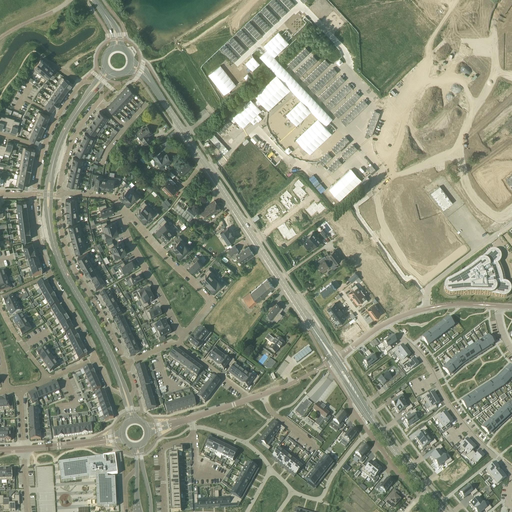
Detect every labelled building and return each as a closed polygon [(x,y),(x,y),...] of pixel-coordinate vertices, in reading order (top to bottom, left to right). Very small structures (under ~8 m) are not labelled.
[(41,59),(33,69),(37,72),(45,63),(43,62),(41,59)] [(45,63),(37,72),(42,76),(49,67),(45,63)] [(49,67),(42,76),(46,80),(54,70),(49,67)] [(62,77),(58,82),(59,82),(60,82),(69,88),(70,87),(72,84),(62,77)] [(59,82),(56,86),(65,93),(69,88),(60,82),(59,82)] [(56,86),(53,91),(62,97),(65,93),(56,86)] [(128,87),(124,90),(132,98),(135,94),(128,87)] [(124,90),(121,94),(129,101),(132,98),(124,90)] [(53,91),(50,95),(59,102),(59,101),(62,97),(53,91)] [(121,94),(118,97),(125,105),(129,101),(121,94)] [(47,99),(47,100),(56,106),(59,102),(59,101),(59,102),(50,95),(47,99)] [(118,97),(114,101),(122,108),(125,105),(118,97)] [(46,99),(43,104),(52,111),(56,106),(47,100),(47,99),(46,99)] [(114,101),(111,104),(119,112),(122,108),(114,101)] [(111,104),(108,108),(115,115),(119,112),(111,104)] [(38,111),(36,117),(37,118),(37,117),(47,122),(49,116),(38,111)] [(99,111),(96,116),(106,123),(109,118),(107,117),(99,111)] [(0,115),(0,128),(2,129),(3,126),(7,127),(10,118),(5,116),(5,117),(0,115)] [(96,116),(93,120),(103,127),(106,123),(96,116)] [(37,118),(35,122),(45,127),(44,127),(45,127),(47,122),(37,117),(37,118)] [(10,118),(7,127),(11,128),(10,132),(16,134),(20,122),(14,120),(15,119),(10,118)] [(93,120),(90,124),(100,132),(100,131),(103,127),(93,120)] [(35,122),(32,127),(42,132),(44,127),(45,127),(35,122)] [(477,123),(471,127),(475,132),(481,128),(477,123)] [(90,124),(86,129),(94,135),(96,136),(100,132),(90,124)] [(149,136),(152,133),(147,126),(143,128),(136,132),(145,144),(151,140),(149,136)] [(30,132),(40,137),(42,132),(32,127),(30,132)] [(29,131),(27,137),(38,142),(40,139),(39,139),(40,137),(30,132),(29,131)] [(85,133),(82,138),(93,143),(96,138),(94,137),(85,133)] [(82,138),(80,143),(91,148),(93,143),(82,138)] [(2,145),(0,151),(0,154),(4,156),(9,157),(9,155),(10,155),(13,144),(7,142),(6,146),(2,145)] [(80,143),(78,148),(89,153),(88,152),(90,148),(91,148),(80,143)] [(78,148),(75,153),(84,157),(86,158),(89,153),(78,148)] [(168,164),(172,162),(167,154),(163,157),(160,153),(154,157),(162,169),(169,165),(168,164)] [(73,157),(72,163),(84,166),(85,160),(83,160),(73,157)] [(186,160),(178,169),(184,175),(192,167),(188,164),(189,163),(186,160)] [(72,163),(70,168),(82,171),(83,167),(84,166),(72,163)] [(69,173),(81,176),(79,175),(80,171),(82,171),(70,168),(69,173)] [(69,173),(68,179),(80,181),(81,176),(69,173)] [(18,174),(17,179),(29,182),(30,176),(19,174),(18,174)] [(93,174),(92,180),(96,181),(95,187),(99,188),(101,188),(103,175),(98,175),(93,174)] [(108,176),(107,189),(113,190),(113,185),(114,185),(114,184),(113,184),(114,183),(120,184),(121,178),(114,177),(108,176)] [(165,187),(164,188),(168,192),(169,191),(172,194),(173,193),(174,194),(177,191),(176,190),(177,189),(172,184),(175,182),(170,177),(166,182),(167,183),(164,186),(165,187)] [(68,179),(67,184),(73,186),(79,187),(80,181),(68,179)] [(297,184),(291,189),(299,198),(304,194),(305,192),(300,187),(303,184),(298,179),(295,181),(297,184)] [(122,194),(120,196),(125,201),(135,191),(126,182),(121,186),(123,189),(126,191),(123,193),(122,193),(122,194)] [(424,185),(385,191),(388,211),(417,208),(421,235),(402,246),(413,264),(453,239),(442,221),(436,225),(428,213),(424,185)] [(441,186),(430,193),(435,200),(436,198),(439,202),(438,202),(443,209),(453,203),(441,186)] [(285,195),(279,200),(287,209),(293,203),(288,198),(291,195),(286,189),(283,192),(285,195)] [(135,191),(125,201),(129,206),(135,200),(136,201),(137,203),(141,198),(135,191)] [(215,200),(199,210),(205,219),(210,215),(212,219),(218,213),(217,211),(220,209),(215,200)] [(139,211),(137,213),(141,218),(145,214),(151,208),(144,201),(142,204),(140,206),(142,208),(140,210),(139,210),(138,211),(139,211)] [(315,202),(306,210),(312,216),(320,208),(322,211),(326,208),(320,202),(318,205),(315,202)] [(102,216),(98,217),(99,221),(108,218),(107,215),(114,213),(113,210),(114,210),(113,209),(112,206),(109,207),(107,207),(106,204),(103,205),(99,206),(102,216)] [(178,204),(174,209),(189,221),(193,217),(197,213),(189,206),(185,210),(178,204)] [(273,209),(265,214),(270,222),(278,216),(276,212),(279,210),(275,204),(271,206),(273,209)] [(145,214),(141,218),(146,223),(151,217),(153,220),(159,214),(158,212),(157,211),(155,213),(155,212),(151,208),(145,214)] [(158,228),(156,231),(160,236),(170,226),(167,223),(166,222),(167,221),(165,219),(164,218),(162,221),(159,223),(161,226),(158,228)] [(101,223),(102,229),(103,233),(117,229),(116,228),(115,222),(112,223),(111,223),(109,224),(107,224),(106,221),(101,223)] [(284,222),(277,227),(284,237),(290,233),(292,236),(296,233),(292,227),(289,229),(284,222)] [(78,223),(68,226),(70,231),(82,228),(80,223),(79,223),(78,223)] [(170,226),(160,236),(165,240),(167,238),(167,239),(168,238),(168,237),(170,235),(172,237),(176,234),(179,231),(177,230),(176,229),(174,230),(170,226)] [(82,228),(70,231),(71,236),(83,233),(82,231),(82,228)] [(227,228),(220,232),(228,243),(235,239),(227,228)] [(117,229),(103,233),(104,233),(105,232),(105,233),(107,238),(105,238),(106,242),(112,240),(112,238),(111,237),(114,236),(119,235),(117,229)] [(307,239),(304,242),(310,249),(313,246),(314,247),(321,241),(313,232),(306,238),(307,239)] [(83,233),(71,236),(72,239),(73,242),(84,238),(83,239),(82,234),(83,233)] [(174,246),(172,248),(176,253),(186,243),(181,238),(179,236),(175,240),(177,243),(175,245),(174,245),(174,246)] [(84,238),(73,242),(74,247),(86,244),(84,238)] [(113,242),(107,245),(108,246),(109,248),(110,247),(113,253),(124,247),(121,241),(118,243),(118,242),(118,243),(117,243),(114,245),(113,242)] [(32,243),(23,246),(25,251),(34,248),(32,243)] [(186,243),(176,253),(181,257),(186,252),(188,254),(191,252),(193,250),(192,249),(190,248),(188,246),(185,244),(186,243)] [(86,244),(74,247),(75,252),(85,250),(87,249),(86,244)] [(228,250),(232,255),(239,251),(235,246),(228,250)] [(124,247),(113,253),(116,258),(115,259),(116,262),(122,259),(120,256),(122,256),(127,253),(124,247)] [(237,252),(235,253),(241,263),(254,255),(248,247),(238,253),(237,252)] [(34,248),(25,251),(26,256),(36,254),(34,248)] [(329,266),(330,265),(331,266),(341,259),(334,250),(328,255),(329,256),(325,258),(324,256),(318,261),(319,263),(318,264),(323,271),(330,266),(329,266)] [(444,288),(444,289),(444,290),(444,291),(444,292),(445,293),(446,294),(446,295),(447,295),(448,296),(449,296),(450,296),(451,296),(451,297),(452,297),(454,296),(456,296),(458,296),(460,295),(463,295),(465,295),(467,295),(469,295),(471,295),(474,295),(476,295),(478,295),(482,295),(486,295),(490,296),(494,296),(498,297),(502,298),(503,298),(504,298),(505,298),(506,297),(507,297),(507,296),(508,296),(509,296),(509,295),(510,294),(510,293),(511,292),(511,291),(511,290),(511,289),(511,288),(510,287),(510,286),(509,285),(508,284),(507,284),(507,283),(506,283),(505,283),(505,282),(504,282),(503,282),(503,281),(502,280),(502,278),(502,277),(502,276),(501,274),(501,273),(500,271),(500,270),(499,268),(498,266),(497,265),(498,264),(499,263),(500,262),(500,261),(501,260),(501,259),(501,258),(501,257),(501,256),(501,255),(500,255),(500,254),(499,253),(498,252),(497,251),(496,251),(495,251),(494,251),(493,251),(492,251),(491,251),(490,251),(489,252),(488,252),(488,253),(486,255),(484,257),(481,259),(479,261),(477,263),(475,265),(473,267),(470,268),(468,270),(466,272),(463,273),(461,275),(459,276),(457,277),(454,279),(452,280),(450,281),(447,282),(446,283),(445,284),(445,285),(444,285),(444,286),(444,287),(444,288)] [(79,257),(77,258),(80,263),(91,257),(88,252),(86,253),(79,257)] [(36,254),(26,256),(28,262),(37,259),(36,254)] [(194,262),(189,267),(191,270),(191,271),(192,270),(194,273),(202,265),(204,263),(199,258),(197,256),(196,256),(192,260),(194,262)] [(91,257),(80,263),(83,268),(92,262),(90,258),(91,257)] [(37,259),(28,262),(29,267),(39,264),(37,259)] [(120,263),(116,266),(117,267),(118,269),(120,267),(123,274),(130,270),(135,267),(134,264),(134,263),(133,263),(133,262),(132,260),(125,264),(124,261),(120,263)] [(92,262),(83,268),(85,273),(96,267),(96,266),(95,267),(94,265),(93,263),(92,262)] [(39,264),(29,267),(31,272),(41,269),(40,269),(39,264)] [(96,267),(85,273),(88,277),(99,271),(96,267)] [(0,273),(0,274),(0,273),(0,279),(8,277),(6,278),(4,273),(7,272),(5,268),(0,270),(0,273)] [(205,276),(202,279),(206,284),(215,275),(213,272),(209,268),(208,269),(204,273),(206,275),(206,276),(205,275),(205,276),(204,276),(205,276)] [(41,269),(31,272),(33,277),(42,274),(41,269)] [(99,271),(88,277),(90,282),(101,276),(100,274),(99,271)] [(348,278),(350,280),(352,282),(358,276),(355,272),(352,275),(348,278)] [(125,279),(126,281),(126,282),(129,281),(129,282),(132,287),(133,286),(143,281),(141,278),(142,278),(142,277),(141,277),(139,274),(135,277),(133,278),(131,275),(125,279)] [(215,275),(206,284),(210,288),(219,279),(215,275)] [(101,276),(90,282),(92,284),(93,287),(104,281),(103,281),(102,280),(100,277),(101,276)] [(8,277),(0,279),(0,286),(10,283),(8,277)] [(219,279),(210,288),(211,289),(214,293),(219,288),(221,290),(227,285),(224,283),(223,284),(222,284),(219,280),(219,279)] [(267,279),(250,294),(249,293),(240,301),(245,306),(248,304),(251,308),(258,302),(274,287),(267,279)] [(45,280),(37,285),(39,290),(48,285),(45,280)] [(104,281),(93,287),(96,292),(105,287),(106,286),(107,286),(105,283),(104,281)] [(331,282),(320,291),(325,297),(336,289),(331,282)] [(10,283),(0,286),(0,292),(12,288),(10,283)] [(353,290),(349,293),(353,298),(363,291),(360,288),(359,289),(356,283),(351,287),(353,290)] [(48,285),(39,290),(42,295),(50,290),(48,285)] [(135,292),(132,294),(133,295),(134,297),(136,296),(138,299),(139,301),(151,294),(148,289),(145,290),(141,292),(140,290),(135,292)] [(50,290),(42,295),(45,299),(53,294),(50,290)] [(108,291),(99,296),(102,301),(104,300),(112,295),(111,295),(109,291),(108,291)] [(363,291),(353,298),(357,304),(360,302),(362,305),(368,300),(364,295),(365,295),(363,291)] [(15,294),(3,300),(5,305),(17,300),(15,294)] [(53,294),(45,299),(47,304),(56,299),(53,294)] [(151,294),(139,301),(143,309),(146,308),(149,307),(147,304),(149,303),(150,302),(151,303),(151,302),(152,302),(151,302),(154,300),(151,294)] [(104,300),(102,301),(105,306),(115,299),(114,297),(112,295),(104,300)] [(56,299),(47,304),(50,309),(59,304),(56,299)] [(115,299),(105,306),(107,310),(118,304),(115,299)] [(17,300),(5,305),(6,305),(8,310),(7,310),(8,310),(19,305),(17,306),(15,301),(17,300)] [(280,313),(283,308),(276,303),(267,315),(277,322),(279,319),(282,315),(280,313)] [(334,303),(327,308),(333,316),(341,310),(339,308),(338,308),(334,303)] [(118,304),(107,310),(110,315),(120,309),(119,308),(117,305),(118,304)] [(375,304),(368,310),(374,318),(380,315),(381,314),(377,309),(379,308),(375,304)] [(19,305),(8,310),(10,316),(22,310),(19,305)] [(59,305),(51,310),(54,315),(62,310),(59,305)] [(120,309),(110,315),(113,320),(117,317),(121,315),(122,314),(120,309)] [(150,309),(144,312),(149,322),(152,320),(161,315),(160,312),(160,311),(159,312),(159,311),(158,309),(151,312),(150,311),(150,309)] [(62,310),(54,315),(56,320),(65,315),(65,314),(65,315),(62,310)] [(341,310),(333,316),(338,323),(346,318),(342,312),(341,310)] [(23,315),(13,321),(16,326),(27,319),(26,320),(23,315)] [(65,315),(56,320),(59,324),(68,319),(65,315)] [(123,318),(114,322),(115,324),(116,327),(127,322),(125,317),(123,318)] [(448,318),(444,322),(450,329),(454,326),(448,318)] [(27,319),(16,326),(19,330),(19,331),(30,324),(27,319)] [(68,319),(59,324),(62,329),(71,324),(68,319)] [(127,322),(116,327),(118,332),(130,327),(129,325),(127,322)] [(156,322),(151,325),(153,328),(154,328),(156,333),(168,328),(165,322),(162,323),(161,323),(161,324),(158,325),(156,322)] [(444,322),(440,325),(445,332),(450,329),(444,322)] [(30,324),(19,331),(22,336),(33,329),(30,324)] [(71,324),(62,329),(65,334),(73,329),(70,324),(71,324)] [(355,325),(344,334),(348,340),(360,331),(355,325)] [(440,325),(435,329),(441,336),(445,332),(440,325)] [(130,327),(118,332),(121,337),(132,332),(131,330),(130,327)] [(168,328),(156,333),(159,337),(159,339),(158,339),(159,341),(160,342),(165,340),(165,339),(164,337),(167,335),(171,333),(168,328)] [(200,328),(196,333),(206,341),(212,334),(209,332),(207,330),(205,332),(204,332),(204,331),(203,331),(200,328)] [(435,329),(431,332),(437,339),(441,336),(435,329)] [(75,331),(66,335),(68,340),(77,336),(75,331)] [(132,332),(121,337),(123,342),(134,337),(134,336),(133,337),(131,332),(132,332)] [(431,332),(427,335),(432,343),(437,339),(431,332)] [(196,333),(192,338),(202,346),(206,341),(196,333)] [(272,345),(269,348),(275,353),(279,348),(280,349),(280,348),(279,348),(281,345),(282,346),(282,345),(284,342),(278,337),(275,340),(268,335),(265,339),(272,345)] [(427,335),(422,339),(428,346),(432,343),(427,335)] [(487,335),(482,338),(483,339),(483,338),(489,347),(493,344),(487,335)] [(77,336),(68,340),(71,345),(80,341),(77,336)] [(393,336),(382,344),(386,349),(384,350),(387,353),(392,349),(389,346),(397,341),(393,336)] [(134,337),(123,342),(125,347),(133,343),(136,342),(134,337)] [(190,340),(188,342),(193,346),(192,347),(193,348),(196,350),(196,349),(198,351),(202,346),(192,338),(190,340)] [(483,339),(479,341),(484,350),(489,347),(483,338),(483,339)] [(80,341),(71,345),(73,350),(82,346),(80,341)] [(474,344),(480,353),(484,350),(479,341),(474,344)] [(133,343),(125,347),(128,352),(139,346),(136,342),(133,343)] [(474,344),(469,347),(475,356),(480,353),(474,344)] [(38,351),(36,353),(39,358),(50,350),(46,346),(42,349),(38,351)] [(82,346),(73,350),(76,355),(85,350),(84,350),(82,346)] [(139,346),(128,352),(129,354),(130,357),(136,354),(140,352),(138,347),(139,347),(139,346)] [(397,346),(390,352),(392,355),(394,354),(398,358),(407,351),(403,346),(399,349),(397,346)] [(211,356),(209,359),(214,363),(222,352),(214,347),(212,349),(210,352),(213,354),(212,355),(212,354),(212,355),(211,355),(212,356),(211,356)] [(469,347),(465,350),(471,359),(475,356),(469,347)] [(308,348),(293,359),(297,364),(311,352),(308,348)] [(174,350),(169,358),(172,360),(179,352),(175,349),(174,350)] [(50,350),(39,358),(40,358),(43,362),(48,359),(53,355),(50,350)] [(85,350),(76,355),(78,360),(87,355),(85,350)] [(465,350),(460,353),(466,362),(471,359),(465,350)] [(369,358),(363,363),(367,368),(378,359),(374,354),(372,356),(368,351),(365,353),(369,358)] [(407,351),(398,358),(401,362),(399,363),(399,364),(401,366),(402,366),(402,365),(408,360),(406,358),(410,355),(407,351)] [(179,352),(172,360),(176,363),(182,354),(179,352)] [(222,352),(214,363),(219,366),(226,356),(222,352)] [(460,353),(455,356),(455,357),(461,365),(466,362),(460,353)] [(182,354),(176,363),(179,365),(186,357),(182,354)] [(48,359),(43,362),(46,367),(56,360),(55,360),(52,356),(53,355),(48,359)] [(226,356),(219,366),(223,369),(224,370),(228,365),(230,366),(234,361),(233,359),(232,358),(231,359),(226,356)] [(186,357),(179,365),(183,368),(189,359),(186,357)] [(451,361),(450,361),(457,369),(461,365),(455,357),(451,361)] [(189,359),(183,368),(186,370),(192,362),(189,359)] [(270,359),(264,367),(267,369),(271,369),(272,368),(273,370),(277,365),(275,363),(270,359)] [(408,360),(402,365),(402,366),(404,368),(406,367),(409,371),(418,364),(415,359),(411,362),(409,360),(408,360)] [(56,360),(46,367),(50,372),(60,365),(56,360)] [(450,360),(446,364),(446,365),(453,372),(457,369),(450,361),(451,361),(450,360)] [(231,370),(229,374),(234,377),(241,367),(240,368),(237,366),(236,365),(237,364),(235,363),(234,362),(235,361),(234,361),(230,366),(232,368),(232,369),(231,369),(231,370)] [(192,362),(186,370),(189,373),(196,364),(192,362)] [(196,364),(189,373),(193,375),(199,367),(196,364)] [(446,365),(442,368),(449,376),(453,372),(446,365)] [(91,366),(83,370),(85,374),(93,370),(91,366)] [(199,367),(193,375),(196,378),(203,369),(199,367)] [(241,367),(234,377),(237,380),(238,381),(246,370),(241,367)] [(93,370),(85,374),(87,379),(95,375),(93,370)] [(246,370),(238,381),(243,384),(250,374),(246,370)] [(511,376),(506,371),(502,375),(508,381),(511,377),(511,376)] [(384,375),(378,380),(383,386),(385,385),(388,388),(401,378),(402,379),(405,376),(402,373),(399,375),(398,374),(391,379),(387,373),(384,375)] [(250,374),(243,384),(248,388),(252,383),(253,384),(255,385),(260,378),(258,376),(257,375),(255,377),(250,374)] [(95,375),(87,379),(89,383),(97,379),(95,375)] [(502,375),(498,379),(504,386),(508,381),(502,375)] [(210,378),(209,379),(217,386),(220,382),(212,376),(211,376),(210,378)] [(97,379),(89,383),(91,388),(99,384),(97,379)] [(206,382),(206,383),(215,389),(217,386),(209,379),(209,380),(210,380),(209,381),(207,383),(206,382)] [(498,379),(493,381),(498,389),(504,386),(498,379)] [(493,381),(489,384),(494,392),(498,389),(493,381)] [(56,382),(51,384),(55,392),(59,390),(56,382)] [(205,384),(204,386),(212,392),(215,389),(206,383),(205,384)] [(51,384),(47,386),(50,394),(55,392),(51,384)] [(99,384),(91,388),(93,392),(101,388),(99,384)] [(489,384),(484,387),(489,395),(494,392),(489,384)] [(47,386),(42,388),(46,396),(50,394),(47,386)] [(201,389),(210,396),(212,392),(204,386),(205,387),(204,387),(202,390),(201,389)] [(484,387),(480,390),(485,398),(489,395),(484,387)] [(42,388),(38,390),(42,398),(46,396),(42,388)] [(201,389),(199,393),(207,399),(210,396),(201,389)] [(36,391),(33,392),(38,401),(37,400),(42,398),(38,390),(36,391)] [(480,390),(475,393),(480,401),(485,398),(480,390)] [(33,392),(28,394),(32,404),(38,401),(33,392)] [(398,398),(392,403),(395,408),(404,402),(405,402),(406,401),(402,396),(403,395),(401,392),(396,395),(398,398)] [(199,393),(196,396),(197,397),(205,403),(207,399),(199,393)] [(428,393),(420,397),(422,401),(424,399),(426,404),(436,398),(434,393),(429,396),(428,393)] [(475,393),(471,396),(476,404),(480,401),(475,393)] [(471,396),(466,399),(471,407),(476,404),(471,396)] [(8,398),(3,399),(4,409),(3,409),(4,411),(13,410),(12,403),(9,404),(8,398)] [(436,398),(426,404),(429,408),(427,409),(429,413),(431,411),(437,408),(435,405),(439,403),(436,398)] [(466,399),(462,402),(466,410),(471,407),(466,399)] [(302,403),(295,412),(302,418),(308,410),(307,410),(312,404),(306,400),(304,404),(302,403)] [(395,408),(394,408),(398,414),(405,409),(407,411),(413,408),(410,405),(408,407),(405,402),(404,402),(395,408)] [(321,416),(315,423),(319,427),(324,421),(326,423),(331,417),(328,415),(329,414),(325,411),(327,409),(319,403),(313,410),(321,416)] [(511,411),(506,404),(501,408),(508,416),(511,412),(511,411)] [(501,408),(497,412),(504,420),(508,416),(501,408)] [(408,419),(404,422),(407,427),(419,419),(415,414),(416,413),(414,410),(406,416),(408,419)] [(340,412),(332,423),(340,430),(344,425),(341,423),(346,417),(340,412)] [(497,412),(493,416),(500,424),(504,420),(497,412)] [(440,413),(433,418),(435,421),(437,420),(440,424),(449,417),(446,413),(442,415),(440,413)] [(490,420),(489,420),(497,427),(500,424),(493,416),(490,420)] [(300,417),(296,423),(315,438),(320,432),(310,425),(311,422),(307,418),(305,421),(300,417)] [(449,417),(440,424),(443,428),(441,430),(443,433),(451,427),(449,425),(452,422),(449,417)] [(489,419),(485,423),(493,431),(497,427),(489,420),(490,420),(489,419)] [(274,424),(267,433),(273,437),(280,429),(283,432),(285,429),(278,423),(276,426),(274,424)] [(485,423),(481,427),(489,435),(493,431),(485,423)] [(422,434),(415,439),(418,444),(429,436),(426,431),(427,430),(425,427),(420,431),(422,434)] [(14,428),(5,428),(5,441),(11,440),(11,435),(14,435),(14,428)] [(344,433),(340,438),(348,444),(357,433),(351,429),(346,435),(344,433)] [(267,433),(261,442),(262,443),(261,445),(268,451),(270,448),(267,446),(273,437),(267,433)] [(429,436),(418,444),(422,449),(429,444),(431,446),(436,443),(434,440),(433,441),(429,436)] [(210,438),(205,448),(206,448),(211,451),(215,441),(210,438)] [(462,440),(455,447),(458,450),(460,448),(463,452),(465,450),(464,450),(471,443),(467,439),(464,443),(462,440)] [(211,451),(210,452),(216,454),(217,453),(216,453),(221,444),(215,441),(211,451)] [(471,443),(464,450),(465,450),(468,454),(465,457),(468,459),(474,453),(472,451),(475,447),(471,443)] [(221,444),(216,453),(217,453),(222,456),(226,446),(221,444)] [(362,445),(354,456),(362,462),(366,457),(363,456),(368,450),(362,445)] [(226,446),(222,456),(227,458),(232,449),(226,446)] [(280,446),(272,457),(277,460),(285,450),(280,447),(280,446)] [(437,452),(430,457),(434,463),(435,462),(434,462),(445,455),(444,454),(441,450),(442,448),(440,446),(435,449),(437,452)] [(232,449),(227,458),(233,461),(237,452),(232,449)] [(285,450),(277,460),(282,464),(290,454),(285,450)] [(474,453),(468,459),(470,462),(472,460),(476,464),(484,456),(480,452),(476,455),(474,453)] [(290,454),(282,464),(286,468),(294,458),(290,454)] [(445,455),(434,462),(435,462),(438,467),(445,462),(447,465),(452,461),(450,458),(448,459),(445,454),(444,454),(445,455)] [(324,455),(320,460),(321,461),(329,467),(333,463),(324,455)] [(108,478),(108,476),(118,475),(117,472),(115,456),(59,463),(61,482),(96,478),(97,508),(116,507),(115,478),(108,478)] [(294,458),(286,468),(291,472),(299,462),(294,458)] [(317,466),(325,472),(329,467),(321,461),(317,466)] [(247,462),(244,468),(254,473),(257,468),(247,462)] [(299,462),(291,472),(296,475),(304,465),(299,462)] [(364,466),(360,471),(368,477),(376,466),(371,462),(366,468),(364,466)] [(454,476),(462,470),(461,467),(464,465),(462,462),(450,471),(454,476)] [(495,464),(486,471),(489,476),(498,469),(495,464)] [(312,469),(312,470),(321,477),(325,472),(317,466),(316,465),(312,469)] [(376,466),(368,477),(375,483),(379,478),(377,476),(381,470),(376,466)] [(244,468),(241,473),(251,478),(254,473),(244,468)] [(312,469),(308,474),(318,482),(321,477),(312,470),(312,469)] [(498,469),(489,476),(493,480),(502,473),(498,469)] [(502,473),(493,480),(497,484),(506,477),(502,472),(502,473)] [(238,478),(248,484),(251,478),(241,473),(238,478)] [(308,474),(304,478),(314,486),(318,482),(308,474)] [(237,477),(234,483),(236,484),(245,489),(248,484),(238,478),(237,477)] [(380,483),(376,488),(378,490),(383,493),(384,492),(385,493),(392,484),(387,479),(382,485),(380,483)] [(236,484),(233,489),(242,494),(245,489),(236,484)] [(470,485),(459,494),(463,499),(470,493),(472,496),(477,492),(475,489),(474,490),(470,485)] [(233,489),(230,494),(231,495),(236,498),(234,501),(238,503),(240,504),(242,500),(240,499),(242,494),(233,489)] [(401,500),(399,498),(398,498),(395,495),(397,493),(394,490),(384,501),(390,506),(392,504),(395,507),(399,502),(401,500)] [(214,498),(208,499),(208,506),(219,505),(219,498),(218,491),(214,492),(214,498)] [(476,500),(469,506),(473,511),(474,510),(484,502),(480,497),(481,496),(479,493),(474,497),(476,500)] [(197,495),(194,495),(194,505),(197,504),(197,507),(208,506),(208,499),(198,499),(197,495)] [(230,497),(219,498),(219,505),(230,505),(237,504),(238,503),(234,501),(236,498),(231,495),(230,497)] [(3,496),(0,496),(0,505),(3,505),(3,511),(9,511),(9,499),(4,499),(3,496)] [(9,499),(9,511),(15,511),(15,505),(20,505),(19,496),(14,496),(14,500),(9,500),(9,499)] [(484,502),(474,510),(475,511),(481,511),(484,510),(485,511),(487,511),(491,509),(489,506),(488,507),(484,502)]
